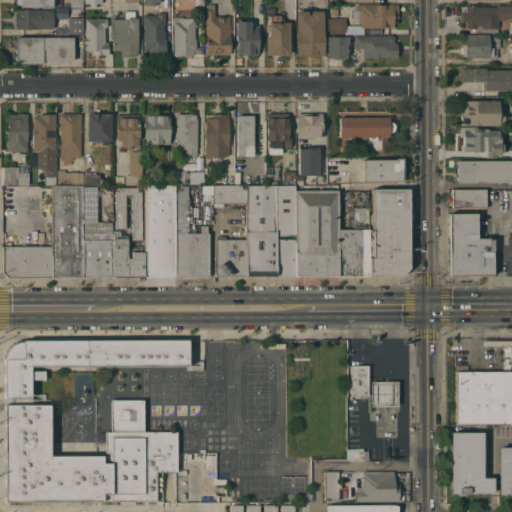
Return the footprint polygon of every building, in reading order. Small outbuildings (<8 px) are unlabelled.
[(205,10),(206,10),(206,4),(214,4),(214,8),(215,8),(215,16),(230,16),(230,54),(206,54),(205,10)] [(346,33),(346,25),(361,25),(361,24),(359,24),(359,22),(352,22),(352,9),(355,9),(355,4),(361,4),(398,4),(398,18),(394,18),(394,27),(363,27),(363,34),(346,33)] [(477,5),(477,6),(496,6),(496,5),(511,5),(511,18),(506,18),(506,20),(498,20),(498,28),(477,28),(467,28),(467,29),(462,29),(462,22),(461,6),(466,5),(477,5)] [(15,9),(29,9),(29,8),(38,8),(38,9),(53,9),(53,28),(15,29),(15,9)] [(308,10),(308,14),(311,14),(311,10),(323,10),(323,55),(296,55),(296,10),(308,10)] [(121,55),(121,50),(112,50),(112,18),(125,18),(125,11),(135,11),(135,17),(138,17),(138,55),(121,55)] [(165,24),(164,24),(164,31),(165,31),(165,38),(166,38),(166,56),(149,56),(149,50),(143,50),(143,31),(144,31),(144,26),(143,26),(143,15),(157,15),(157,12),(165,12),(165,24)] [(289,55),(266,55),(266,36),(269,36),(269,30),(266,30),(266,25),(269,25),(269,22),(271,22),(271,15),(280,15),(280,22),(289,22),(289,55)] [(182,16),(182,17),(189,17),(189,18),(195,18),(195,38),(196,38),(196,47),(202,47),(202,55),(174,55),(173,17),(182,16)] [(68,21),(68,17),(83,17),(83,33),(68,33),(68,21)] [(85,44),(84,44),(84,37),(85,37),(85,18),(107,18),(107,27),(104,27),(105,42),(108,42),(108,55),(92,55),(92,50),(85,50),(85,44)] [(346,18),(346,25),(346,33),(327,33),(327,18),(346,18)] [(259,54),(238,55),(237,41),(236,41),(236,21),(244,21),(244,19),(248,19),(248,21),(251,21),(251,25),(258,25),(259,54)] [(387,35),(388,34),(392,34),(394,37),(394,38),(397,38),(397,57),(381,57),(381,58),(371,58),(371,57),(363,57),(363,56),(360,56),(360,48),(354,48),(354,35),(387,35)] [(481,58),(481,59),(472,59),(472,58),(465,58),(465,56),(463,56),(463,44),(464,44),(464,35),(488,35),(488,36),(493,36),(493,37),(500,37),(500,46),(499,46),(499,48),(497,48),(497,55),(492,55),(492,56),(492,57),(488,57),(488,58),(481,58)] [(327,36),(348,36),(348,37),(350,37),(350,42),(348,42),(348,43),(347,43),(347,58),(344,58),(344,59),(334,59),(334,58),(327,58),(327,36)] [(73,37),(73,60),(60,60),(60,63),(47,63),(47,60),(44,60),(44,49),(42,49),(43,63),(21,63),(21,60),(15,60),(15,37),(73,37)] [(461,68),(486,68),(486,70),(511,70),(511,90),(484,90),(484,89),(483,89),(483,81),(461,81),(461,68)] [(462,100),(498,101),(498,116),(508,116),(511,116),(511,126),(508,126),(508,125),(461,125),(462,100)] [(81,113),(81,157),(72,157),(72,160),(60,160),(60,113),(81,113)] [(87,113),(91,113),(111,113),(111,141),(108,141),(108,144),(101,144),(101,142),(99,142),(99,141),(87,141),(87,113)] [(169,113),(169,144),(143,144),(143,113),(169,113)] [(176,114),(191,113),(191,114),(196,114),(196,118),(197,118),(197,154),(195,154),(195,157),(186,157),(186,153),(183,153),(183,149),(182,149),(182,152),(176,152),(176,114)] [(267,113),(288,113),(288,137),(291,137),(291,147),(290,147),(290,149),(285,149),(285,147),(281,147),(281,154),(268,154),(268,144),(268,140),(267,140),(267,113)] [(322,113),(322,137),(297,137),(297,113),(322,113)] [(7,114),(27,114),(27,150),(7,150),(7,114)] [(55,146),(56,146),(56,176),(44,176),(44,170),(42,170),(42,168),(37,168),(37,151),(33,151),(33,137),(32,134),(32,130),(33,128),(33,116),(39,116),(39,114),(55,114),(55,146)] [(116,114),(139,114),(139,147),(131,147),(131,149),(126,149),(126,146),(121,146),(121,140),(116,140),(116,114)] [(212,118),(212,114),(228,114),(228,129),(228,156),(223,155),(223,158),(204,157),(205,118),(212,118)] [(253,115),(253,156),(237,156),(237,115),(253,115)] [(389,116),(389,121),(392,122),(393,123),(394,124),(394,125),(394,126),(394,128),(393,130),(393,131),(391,131),(390,132),(389,132),(389,137),(387,137),(387,152),(375,152),(375,150),(348,150),(341,150),(341,137),(339,137),(339,116),(389,116)] [(476,127),(476,131),(485,130),(498,129),(498,131),(502,131),(502,137),(498,137),(498,138),(500,138),(500,154),(494,154),(494,157),(485,157),(485,151),(463,151),(462,133),(459,133),(459,127),(476,127)] [(298,148),(307,148),(307,146),(319,146),(319,174),(299,175),(298,148)] [(142,174),(142,184),(127,184),(127,174),(129,174),(129,150),(141,150),(141,174),(142,174)] [(363,159),(395,159),(395,158),(403,158),(403,182),(395,182),(395,181),(363,181),(363,159)] [(457,160),(511,160),(511,183),(509,183),(509,182),(457,182),(457,160)] [(29,166),(29,185),(3,185),(3,166),(29,166)] [(57,170),(65,170),(65,172),(83,171),(83,183),(57,183),(57,170)] [(175,170),(185,170),(185,177),(187,177),(187,173),(192,171),(204,171),(204,184),(187,183),(187,182),(184,182),(185,181),(184,181),(175,181),(175,170)] [(283,182),(283,170),(295,170),(295,182),(283,182)] [(85,174),(85,172),(95,172),(95,174),(99,174),(99,178),(103,178),(103,183),(99,183),(99,184),(83,184),(83,174),(85,174)] [(145,251),(144,185),(175,184),(175,276),(145,276),(145,251)] [(187,184),(188,232),(197,232),(197,225),(209,225),(209,276),(175,276),(175,184),(187,184)] [(212,184),(242,184),(242,187),(245,187),(245,203),(212,203),(212,184)] [(52,277),(52,246),(52,185),(82,185),(82,186),(83,276),(52,277)] [(246,239),(246,185),(295,185),(295,190),(295,276),(246,276),(246,239)] [(51,186),(52,211),(29,211),(29,186),(51,186)] [(82,186),(97,186),(97,222),(113,221),(113,238),(113,276),(83,276),(82,186)] [(115,187),(138,187),(138,191),(141,191),(142,240),(132,240),(132,236),(130,236),(130,232),(132,232),(132,223),(130,223),(130,220),(131,220),(131,212),(130,212),(130,209),(131,209),(131,198),(125,198),(125,208),(127,208),(127,212),(125,212),(125,221),(127,221),(127,224),(126,224),(126,228),(116,228),(115,187)] [(372,228),(372,188),(409,188),(409,222),(411,222),(411,227),(409,227),(409,268),(402,275),(369,275),(369,228),(372,228)] [(486,189),(486,207),(452,207),(452,189),(486,189)] [(295,276),(295,190),(338,190),(338,229),(339,275),(295,276)] [(369,275),(339,275),(338,229),(353,229),(353,207),(368,207),(369,228),(369,275)] [(476,213),(476,238),(493,238),(493,275),(449,275),(449,213),(476,213)] [(3,242),(3,230),(16,230),(16,242),(3,242)] [(145,276),(113,276),(113,238),(127,238),(127,258),(131,258),(131,251),(145,251),(145,276)] [(246,276),(215,276),(215,239),(246,239),(246,276)] [(52,246),(52,277),(3,277),(3,246),(52,246)] [(4,398),(4,358),(6,359),(6,353),(8,349),(10,346),(13,343),(17,342),(22,341),(22,339),(188,339),(188,365),(30,366),(30,371),(45,370),(45,379),(30,379),(30,397),(4,398)] [(502,346),(511,346),(511,369),(502,369),(502,346)] [(368,365),(368,396),(351,396),(351,365),(368,365)] [(511,371),(511,423),(456,423),(455,423),(455,365),(456,365),(468,365),(468,371),(511,371)] [(397,381),(397,405),(371,405),(371,381),(397,381)] [(50,404),(50,455),(102,455),(102,462),(111,462),(111,455),(105,455),(105,431),(111,431),(111,399),(143,399),(143,431),(177,431),(177,472),(156,472),(156,501),(4,501),(4,404),(50,404)] [(482,432),(482,478),(493,477),(493,492),(450,493),(450,432),(482,432)] [(498,447),(511,447),(511,493),(498,493),(498,447)] [(348,448),(358,448),(358,460),(348,460),(348,448)] [(205,455),(215,455),(215,467),(205,467),(205,455)] [(338,472),(338,482),(341,482),(341,488),(338,488),(338,499),(324,499),(324,493),(323,493),(323,491),(325,491),(324,472),(338,472)] [(356,487),(361,487),(361,477),(362,477),(362,476),(363,476),(363,472),(393,472),(393,475),(394,475),(394,478),(395,478),(395,484),(398,484),(398,501),(356,501),(356,487)]
